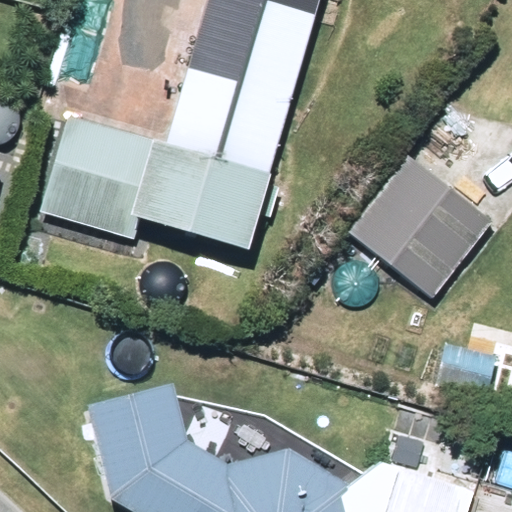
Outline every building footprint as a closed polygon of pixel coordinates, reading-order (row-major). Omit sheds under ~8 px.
[(67,130),(41,223),(127,245),(128,242),(246,276),(260,226),(270,229),(277,200),(267,196),(312,35),(190,0),(182,0),(161,79),(187,85),(166,157),(67,130)] [(425,302),(485,225),(403,161),(343,237),(425,302)] [(197,285),(183,328),(227,342),(241,300),(197,285)] [(494,368),(444,357),(436,397),(485,407),(494,368)] [(492,401),(511,404),(511,374),(498,372),(492,401)] [(345,503),(285,469),(223,487),(184,466),(168,409),(158,412),(155,404),(125,413),(128,420),(83,432),(105,511),(375,511),(369,487),(345,503)] [(386,468),(415,475),(422,451),(392,443),(386,468)]
